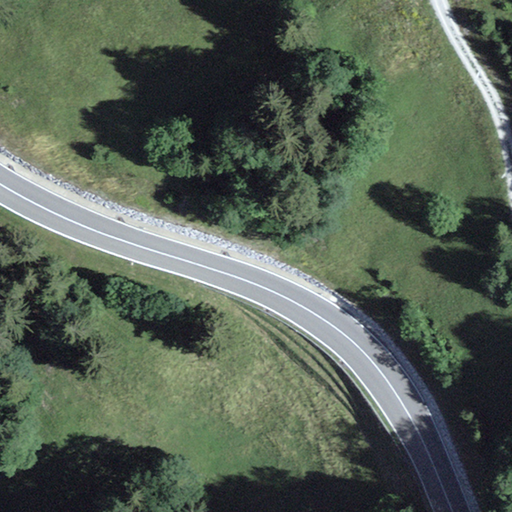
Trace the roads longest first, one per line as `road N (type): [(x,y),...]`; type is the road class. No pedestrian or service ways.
road 1 (secondary): [(0,183),(107,234),(292,300),(324,321),(393,391),(453,511)]
road 2 (track): [(437,0),(484,96),(511,200)]
